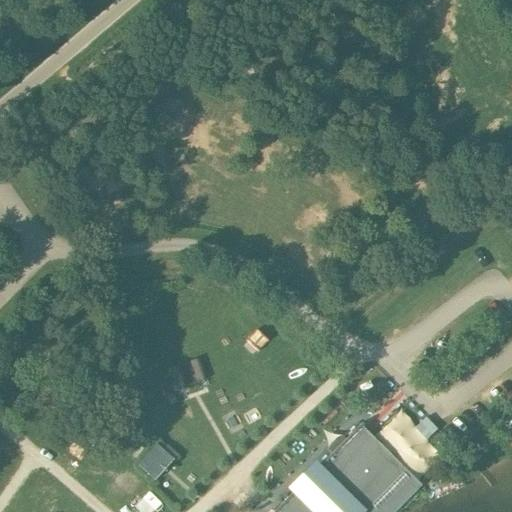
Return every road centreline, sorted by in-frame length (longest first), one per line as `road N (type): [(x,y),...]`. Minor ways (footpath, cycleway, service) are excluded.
road 1 (track): [(366,353),(194,511)]
road 2 (unclassified): [(0,116),(133,0)]
road 3 (track): [(0,426),(99,511)]
